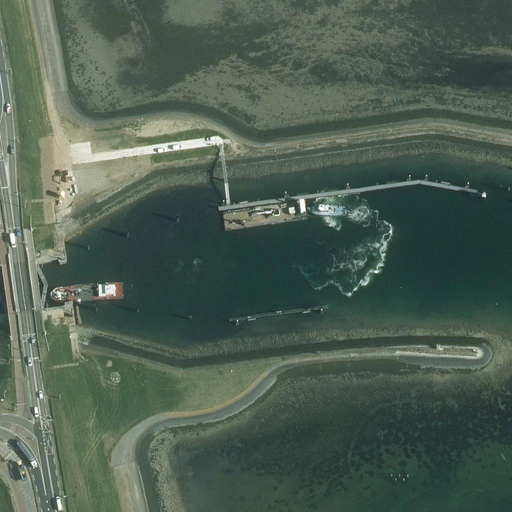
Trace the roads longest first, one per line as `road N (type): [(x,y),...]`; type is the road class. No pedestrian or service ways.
road 1 (primary): [(50,470),(0,61)]
road 2 (primary): [(0,165),(37,433)]
